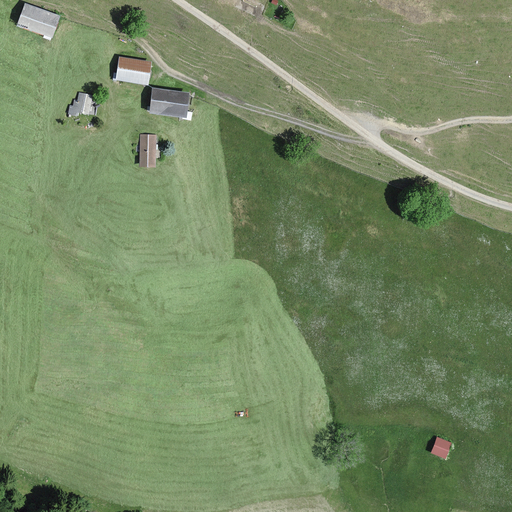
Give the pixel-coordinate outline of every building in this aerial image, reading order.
[(60,16),(25,3),(17,26),(44,35),(43,38),(50,41),(51,38),(52,39),(60,16)] [(151,62),(118,57),(114,80),(147,86),(151,62)] [(189,93),(152,88),(149,114),(186,119),(189,93)] [(92,96),(79,93),(77,100),(74,99),(72,106),(69,105),(67,114),(76,116),(77,112),(88,115),(92,96)] [(156,135),(140,135),(139,167),(155,168),(156,135)] [(452,443),(437,437),(430,454),(445,459),(452,443)]
